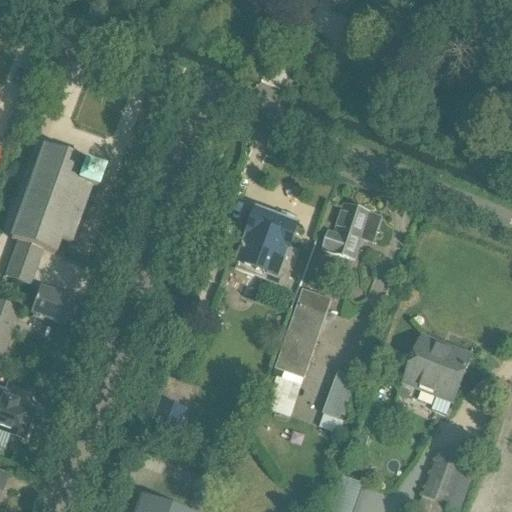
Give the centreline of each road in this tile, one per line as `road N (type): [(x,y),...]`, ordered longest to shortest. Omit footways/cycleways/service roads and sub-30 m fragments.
road 1 (residential): [(58,511),(211,94)]
road 2 (tertiary): [(511,223),(211,94)]
road 3 (tertiary): [(211,94),(0,1)]
